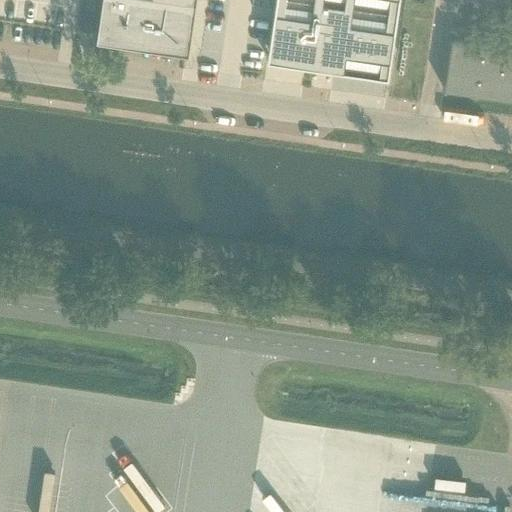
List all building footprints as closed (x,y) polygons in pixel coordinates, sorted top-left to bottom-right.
[(88,31),(87,34),(103,36),(102,38),(112,40),(113,38),(187,49),(187,46),(193,0),(99,0),(97,21),(90,20),(89,20),(88,31)] [(267,55),(266,58),(269,58),(288,61),(290,61),(303,63),(305,64),(325,66),(327,67),(348,70),(350,70),(369,73),(372,73),(384,75),(387,75),(387,72),(397,0),(274,0),(267,49),(267,55)] [(454,36),(451,36),(444,89),(446,89),(447,87),(511,96),(511,47),(454,39),(454,36)] [(0,408),(18,408),(19,383),(0,382),(0,408)] [(31,390),(31,399),(54,399),(54,402),(87,403),(88,391),(31,390)]
